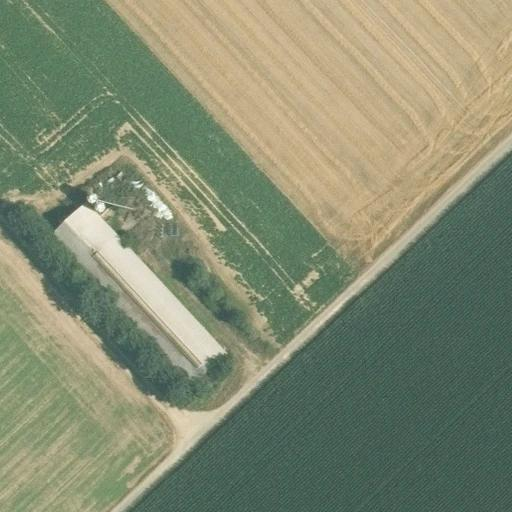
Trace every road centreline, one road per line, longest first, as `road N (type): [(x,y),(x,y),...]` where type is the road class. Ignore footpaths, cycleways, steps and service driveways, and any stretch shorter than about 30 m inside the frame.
road 1 (track): [(511,170),(152,511)]
road 2 (track): [(0,220),(215,452)]
